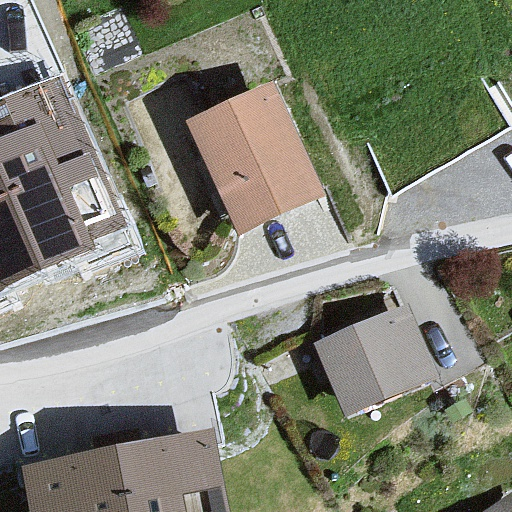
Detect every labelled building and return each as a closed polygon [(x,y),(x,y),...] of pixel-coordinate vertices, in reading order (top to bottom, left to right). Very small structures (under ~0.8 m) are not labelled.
[(358,105),(397,185),(511,128),(511,126),(474,48),(358,105)] [(326,189),(272,74),(183,115),(237,230),(326,189)] [(58,81),(0,106),(0,275),(120,223),(58,81)] [(406,298),(311,338),(343,414),(438,373),(406,298)] [(229,511),(211,422),(19,460),(28,511),(229,511)] [(511,511),(511,488),(479,511),(511,511)]
